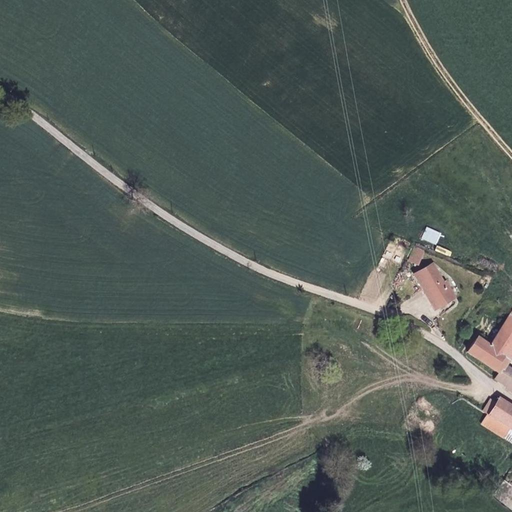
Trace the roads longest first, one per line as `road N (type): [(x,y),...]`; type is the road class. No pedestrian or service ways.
road 1 (unclassified): [(0,93),(250,267),(411,325),(511,399)]
road 2 (track): [(511,155),(443,69),(403,0)]
